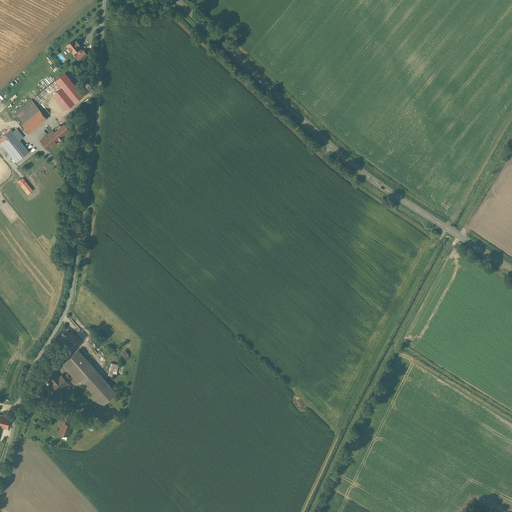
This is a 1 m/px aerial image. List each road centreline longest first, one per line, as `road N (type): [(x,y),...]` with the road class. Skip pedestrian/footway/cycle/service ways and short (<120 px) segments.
road 1 (unclassified): [(0,474),(25,381),(62,323),(74,284),(106,0)]
road 2 (tertiary): [(511,269),(359,168),(175,0)]
road 3 (track): [(460,236),(397,355)]
